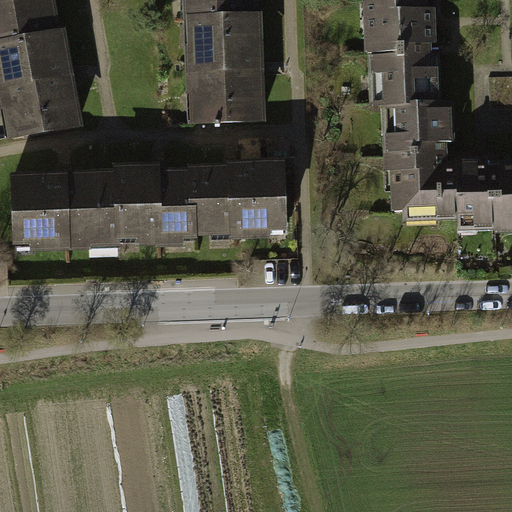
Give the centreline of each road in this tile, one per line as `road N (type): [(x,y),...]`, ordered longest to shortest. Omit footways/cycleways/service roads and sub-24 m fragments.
road 1 (unclassified): [(511,292),(0,312)]
road 2 (track): [(316,511),(277,338)]
